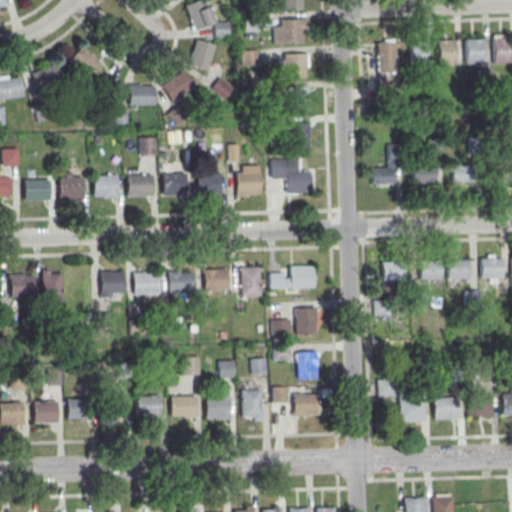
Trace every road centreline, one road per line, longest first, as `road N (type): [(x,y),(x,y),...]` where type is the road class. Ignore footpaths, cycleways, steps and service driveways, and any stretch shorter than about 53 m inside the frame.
road 1 (residential): [(511,222),(0,238)]
road 2 (tertiary): [(511,456),(0,471)]
road 3 (residential): [(340,0),(354,511)]
road 4 (residential): [(76,0),(133,54),(149,58),(166,36),(129,0)]
road 5 (residential): [(511,3),(341,9)]
